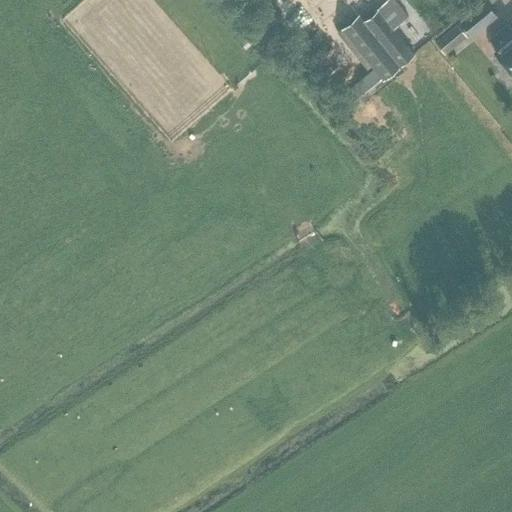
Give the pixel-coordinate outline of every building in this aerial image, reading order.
[(413,54),(393,29),(408,17),(394,0),(389,0),(363,22),(357,15),(340,29),(381,80),(413,54)] [(496,17),(484,2),(458,23),(471,37),(496,17)] [(466,36),(456,24),(434,42),(445,54),(466,36)] [(494,54),(511,74),(511,31),(507,25),(490,40),(499,50),(494,54)] [(381,80),(372,69),(344,92),(353,102),(381,80)]
